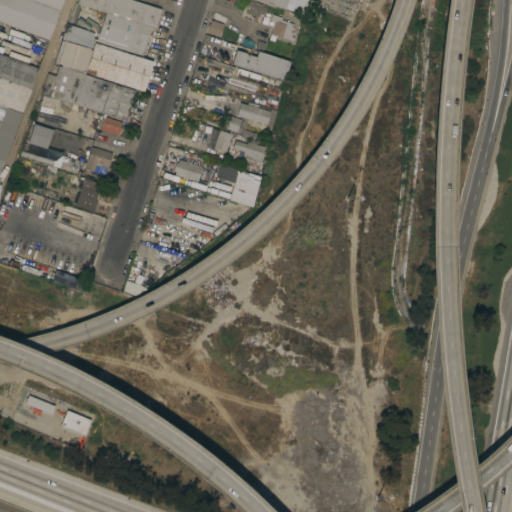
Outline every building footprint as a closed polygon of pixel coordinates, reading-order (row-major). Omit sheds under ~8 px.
[(0,0),(62,0),(48,40),(0,21),(0,0)] [(105,12),(77,3),(77,0),(132,0),(160,9),(154,29),(153,28),(105,12)] [(249,0),(262,4),(261,6),(266,8),(264,15),(259,13),(258,17),(245,13),(247,6),(244,5),(245,0),(249,0)] [(302,0),(298,14),(272,5),(273,0),(302,0)] [(150,37),(148,36),(141,58),(94,43),(91,42),(92,38),(97,39),(105,12),(153,28),(150,37)] [(270,34),(273,23),(269,21),(272,14),(281,17),(281,20),(293,24),(290,32),(292,32),(291,36),(294,37),(293,41),(270,34)] [(219,37),(206,33),(208,27),(207,27),(208,24),(210,24),(211,20),(223,24),(219,37)] [(152,62),(143,91),(84,73),(84,72),(57,64),(65,39),(92,48),(94,43),(141,58),(152,62)] [(283,80),(231,63),(235,50),(255,57),(257,51),(289,62),(283,80)] [(0,54),(37,68),(21,113),(0,105),(0,54)] [(128,111),(130,112),(128,120),(125,119),(125,121),(48,96),(58,66),(134,91),(128,111)] [(266,124),(236,115),(240,103),(270,112),(266,124)] [(0,117),(4,107),(21,113),(0,169),(0,117)] [(236,132),(220,126),(224,114),(240,119),(236,132)] [(118,135),(100,130),(104,117),(121,122),(118,135)] [(51,129),(31,124),(26,143),(45,149),(51,129)] [(225,152),(206,146),(212,128),(231,134),(225,152)] [(262,153),(265,154),(264,157),(261,156),(259,164),(244,159),(246,155),(243,154),(244,151),(233,148),(235,140),(246,144),(247,141),(264,147),(262,153)] [(107,167),(95,164),(93,171),(84,168),(91,147),(111,153),(107,167)] [(76,173),(59,168),(63,156),(80,161),(76,173)] [(174,175),(175,171),(173,171),(175,162),(178,163),(179,160),(188,163),(188,161),(190,161),(191,158),(206,162),(204,168),(202,167),(197,181),(174,175)] [(216,178),(218,170),(215,170),(217,164),(237,169),(233,183),(216,178)] [(98,184),(96,191),(98,192),(95,201),(97,202),(93,212),(75,206),(81,188),(85,179),(98,184)] [(26,400),(25,399),(25,398),(27,398),(28,395),(54,406),(50,414),(24,404),(26,400)] [(66,410),(90,420),(84,436),(60,426),(66,410)]
